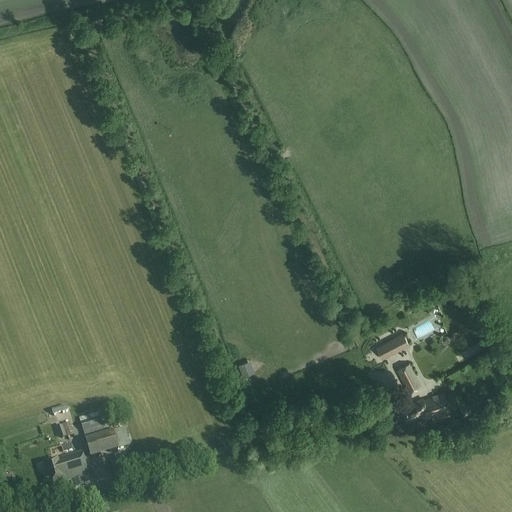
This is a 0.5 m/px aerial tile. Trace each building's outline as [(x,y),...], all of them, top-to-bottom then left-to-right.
[(404,334),(382,345),(388,355),(409,344),(404,334)] [(421,386),(409,364),(397,370),(409,392),(421,386)] [(449,415),(448,411),(449,410),(443,394),(423,401),(422,399),(405,407),(406,409),(402,411),(406,420),(411,417),(411,419),(425,413),(428,418),(437,414),(439,419),(449,415)] [(463,417),(470,414),(481,410),(477,402),(467,406),(466,403),(458,405),(463,417)] [(80,423),(83,432),(111,424),(108,415),(80,423)] [(63,426),(67,438),(74,435),(70,423),(63,426)] [(111,424),(83,432),(86,441),(114,433),(111,424)] [(114,433),(119,450),(130,447),(125,429),(114,433)] [(44,464),(48,475),(51,486),(73,479),(82,476),(88,474),(81,453),(44,464)] [(110,462),(115,478),(133,473),(128,456),(110,462)] [(82,476),(73,479),(76,487),(85,485),(82,476)]
